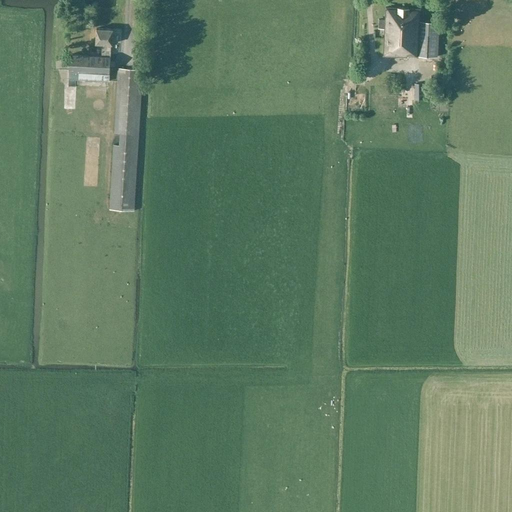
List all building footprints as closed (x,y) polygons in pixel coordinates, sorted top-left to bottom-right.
[(385,20),(379,19),(378,28),(384,29),(383,55),(408,57),(408,55),(438,56),(439,21),(420,20),(421,8),(385,6),(385,20)] [(113,44),(113,28),(96,28),(95,43),(102,44),(101,55),(70,53),(69,71),(69,79),(109,81),(110,73),(111,44),(113,44)] [(135,211),(143,69),(118,68),(114,132),(120,133),(119,145),(113,144),(109,209),(135,211)] [(415,83),(415,99),(423,99),(423,83),(415,83)] [(76,111),(77,85),(64,84),(63,110),(76,111)]
